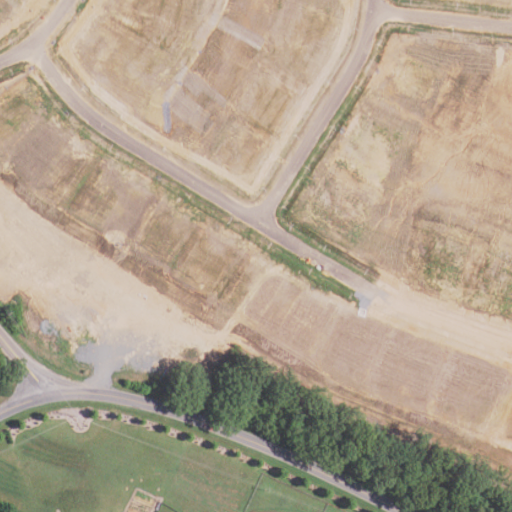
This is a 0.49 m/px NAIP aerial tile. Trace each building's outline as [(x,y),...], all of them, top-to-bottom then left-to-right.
[(333,23),(320,46),(293,32),(300,19),(294,16),(300,6),(333,23)] [(135,41),(100,25),(87,54),(110,64),(119,44),(131,50),(135,41)] [(429,60),(420,87),(414,85),(410,95),(398,91),(400,85),(386,80),(391,66),(398,68),(404,51),(429,60)] [(285,102),(291,106),(285,114),(271,103),(264,112),(252,103),(257,97),(255,95),(264,84),(258,80),(264,72),(291,94),(285,102)] [(387,156),(378,150),(373,158),(359,149),(361,145),(351,138),(360,125),(367,129),(372,121),(369,118),(374,110),(409,133),(403,142),(399,139),(387,156)] [(244,175),(221,159),(227,152),(220,147),(227,137),(232,140),(240,129),(258,142),(255,146),(262,151),(244,175)] [(64,187),(37,165),(64,131),(77,142),(68,153),(82,164),(64,187)] [(114,225),(88,208),(110,174),(121,181),(116,189),(131,199),(114,225)] [(340,214),(354,193),(331,178),(312,206),(323,214),(328,206),(340,214)] [(167,255),(141,238),(163,203),(174,210),(169,219),(184,229),(167,255)] [(216,268),(199,258),(195,264),(183,256),(201,226),(231,245),(216,268)] [(242,292),(233,287),(248,260),(278,277),(265,298),(245,287),(242,292)] [(307,334),(290,325),(294,319),(284,313),(297,289),(320,301),(321,297),(328,301),(321,316),(329,320),(322,333),(311,327),(307,334)]
